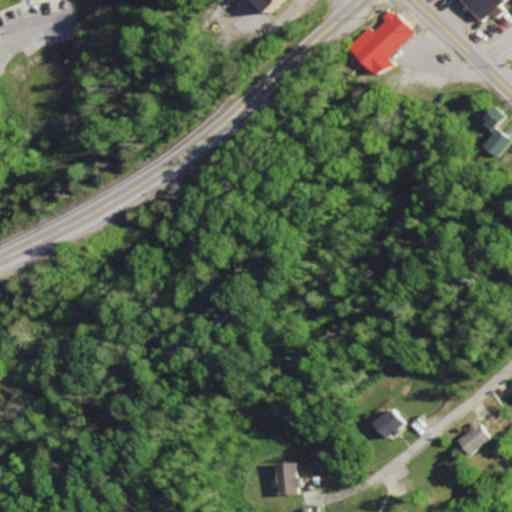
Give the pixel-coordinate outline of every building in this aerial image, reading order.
[(269,0),(280,10),(289,0),(269,0)] [(465,0),(487,22),(509,1),(508,0),(465,0)] [(401,11),(362,53),(376,65),(383,77),(403,68),(393,52),(419,29),(401,11)] [(502,134),(490,147),(503,159),(511,149),(511,136),(504,129),(511,119),(511,117),(501,108),(489,122),(502,134)] [(382,426),(395,442),(413,427),(400,411),(382,426)] [(466,440),(480,459),(502,442),(487,424),(466,440)] [(305,479),(303,479),(302,465),(284,465),(285,496),(306,495),(305,479)]
